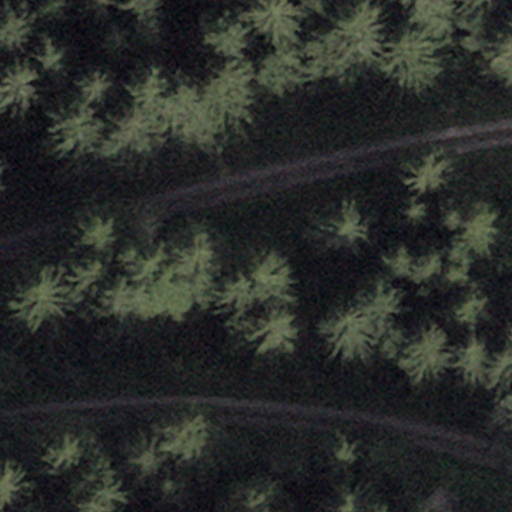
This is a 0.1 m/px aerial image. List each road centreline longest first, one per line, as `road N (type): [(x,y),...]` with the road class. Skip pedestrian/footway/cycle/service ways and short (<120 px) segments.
road 1 (track): [(511,140),(417,152),(0,252)]
road 2 (track): [(0,426),(143,410),(238,415),(511,465)]
